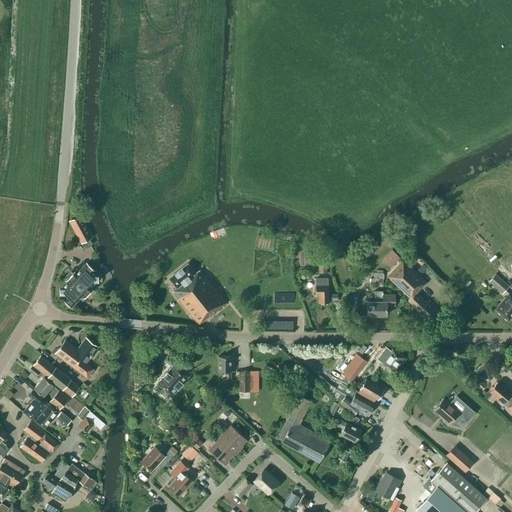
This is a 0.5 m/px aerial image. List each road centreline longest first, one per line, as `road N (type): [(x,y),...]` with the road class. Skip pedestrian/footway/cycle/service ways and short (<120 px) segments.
road 1 (tertiary): [(429,340),(289,340),(36,309)]
road 2 (tertiary): [(36,309),(54,258),(74,0)]
road 3 (unclassified): [(342,511),(429,340)]
road 4 (residential): [(201,511),(261,447),(334,511)]
